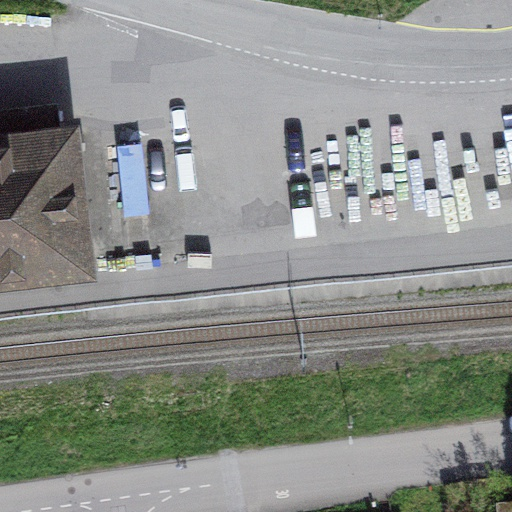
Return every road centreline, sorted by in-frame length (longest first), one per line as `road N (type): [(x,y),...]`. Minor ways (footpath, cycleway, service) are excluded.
road 1 (residential): [(97,502),(511,448)]
road 2 (residential): [(220,0),(365,31),(511,34)]
